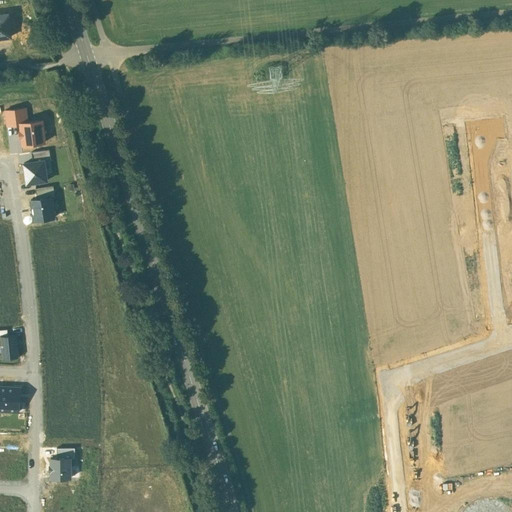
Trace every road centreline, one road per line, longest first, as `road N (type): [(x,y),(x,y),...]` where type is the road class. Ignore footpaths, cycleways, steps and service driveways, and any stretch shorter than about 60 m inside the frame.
road 1 (secondary): [(86,55),(229,511)]
road 2 (unclassified): [(108,52),(511,11)]
road 3 (residential): [(0,165),(9,164),(23,246),(34,374)]
